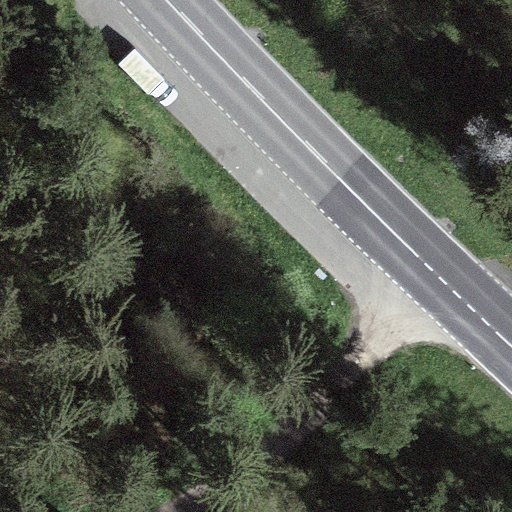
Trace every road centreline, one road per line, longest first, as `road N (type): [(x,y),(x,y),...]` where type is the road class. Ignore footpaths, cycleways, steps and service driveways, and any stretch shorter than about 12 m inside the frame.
road 1 (primary): [(172,0),(443,287),(511,349)]
road 2 (track): [(138,511),(288,437),(443,287)]
